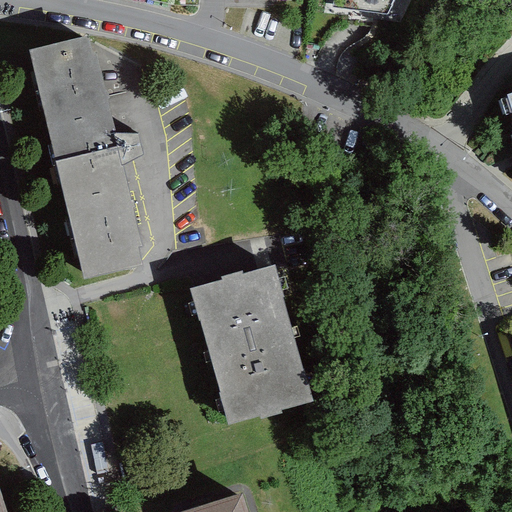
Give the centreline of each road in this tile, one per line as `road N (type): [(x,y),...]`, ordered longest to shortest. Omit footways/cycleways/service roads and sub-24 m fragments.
road 1 (residential): [(29,0),(129,16),(310,78),(469,172),(511,207)]
road 2 (residential): [(43,379),(0,159)]
road 3 (residential): [(83,511),(43,379)]
